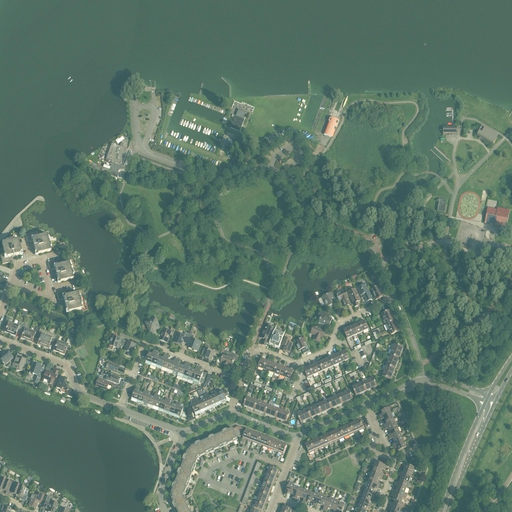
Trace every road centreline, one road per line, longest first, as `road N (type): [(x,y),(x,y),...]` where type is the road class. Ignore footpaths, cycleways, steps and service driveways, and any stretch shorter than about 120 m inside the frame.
road 1 (unclassified): [(379,262),(367,241),(310,219),(291,178),(276,169),(257,166),(225,180),(144,149)]
road 2 (residential): [(118,408),(146,343),(243,379)]
road 3 (residential): [(118,408),(77,389),(65,365),(0,340)]
road 4 (unclassified): [(379,262),(438,243),(475,253),(488,243),(511,249)]
road 5 (tertiary): [(445,511),(493,402)]
